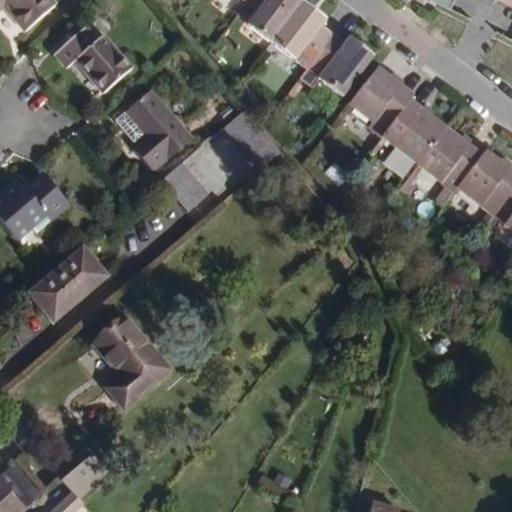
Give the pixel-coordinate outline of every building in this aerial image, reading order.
[(53,6),(47,0),(0,0),(0,8),(2,6),(24,31),(53,6)] [(254,14),(278,33),(304,0),(253,0),(261,6),(254,14)] [(310,0),(304,0),(278,33),(301,51),(308,43),(320,53),(336,32),(324,23),(329,15),(310,0)] [(456,0),(429,0),(428,2),(450,13),(456,0)] [(95,44),(82,29),(54,53),(67,68),(75,61),(103,93),(129,70),(101,38),(95,44)] [(336,32),(320,53),(331,61),(324,69),(349,88),(376,52),(353,34),(347,41),(336,32)] [(417,97),(383,70),(355,105),(367,114),(377,122),(373,128),(456,192),(460,186),(511,226),(511,170),(487,152),(484,156),(414,102),(417,97)] [(188,139),(147,93),(113,123),(134,146),(130,149),(152,173),(188,139)] [(280,154),(243,111),(222,129),(259,171),(280,154)] [(373,128),(377,122),(367,114),(363,121),(373,128)] [(207,195),(180,164),(159,182),(186,212),(207,195)] [(67,205),(40,175),(23,190),(15,182),(0,194),(0,223),(12,237),(41,211),(49,222),(67,205)] [(107,279),(80,249),(37,285),(25,295),(51,324),(107,279)] [(163,369),(124,321),(93,346),(111,369),(116,366),(121,373),(117,376),(103,387),(119,406),(163,369)] [(111,369),(117,376),(121,373),(116,366),(111,369)] [(106,476),(88,455),(56,483),(70,496),(77,503),(106,476)] [(0,511),(21,511),(41,495),(14,464),(0,475),(0,511)] [(59,506),(64,511),(73,511),(80,506),(77,503),(70,496),(59,506)]
